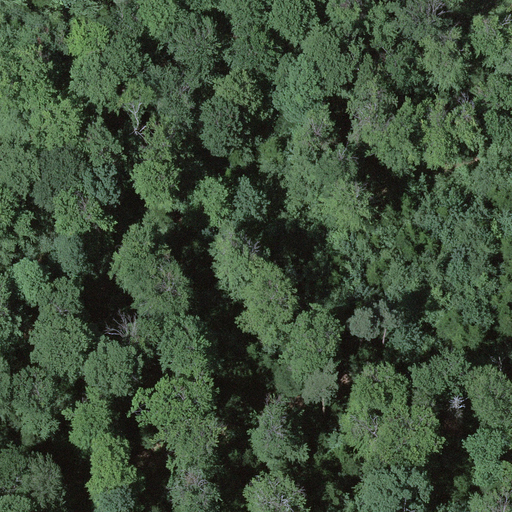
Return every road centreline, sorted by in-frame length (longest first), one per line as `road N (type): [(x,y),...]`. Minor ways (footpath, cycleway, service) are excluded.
road 1 (track): [(0,288),(511,172)]
road 2 (track): [(266,0),(224,36),(0,170)]
